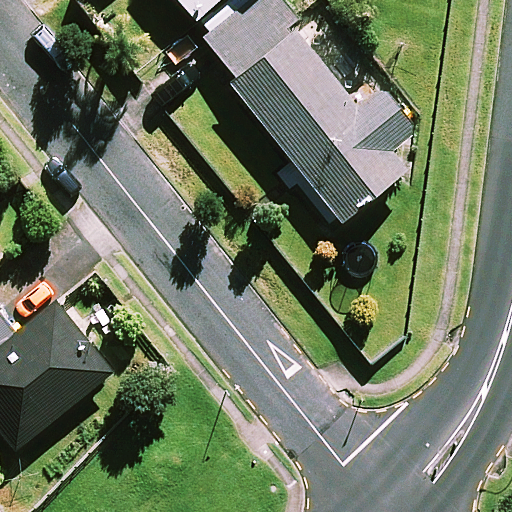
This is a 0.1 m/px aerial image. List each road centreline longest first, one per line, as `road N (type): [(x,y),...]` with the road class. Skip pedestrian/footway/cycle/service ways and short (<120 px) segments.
road 1 (residential): [(0,35),(383,511)]
road 2 (residential): [(394,511),(455,445),(488,390),(511,321)]
